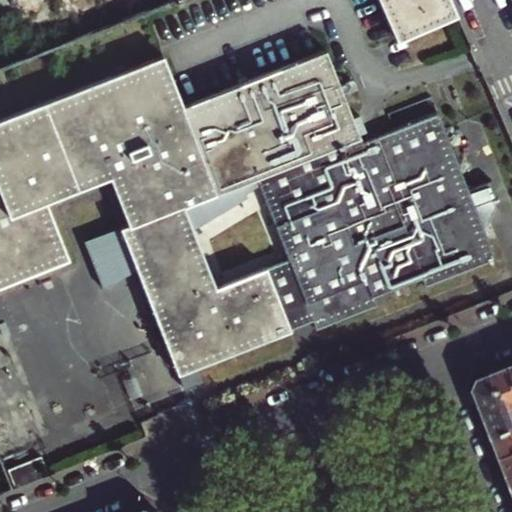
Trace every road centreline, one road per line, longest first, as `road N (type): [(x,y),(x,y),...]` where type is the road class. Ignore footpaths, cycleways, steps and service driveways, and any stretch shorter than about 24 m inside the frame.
road 1 (residential): [(187,459),(439,359)]
road 2 (residential): [(495,511),(439,359)]
road 3 (residential): [(54,511),(187,459)]
